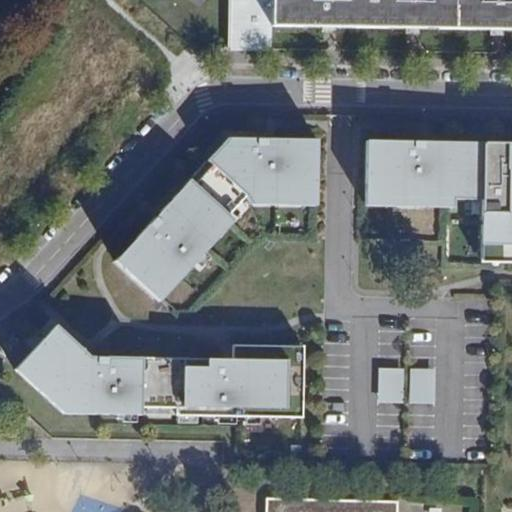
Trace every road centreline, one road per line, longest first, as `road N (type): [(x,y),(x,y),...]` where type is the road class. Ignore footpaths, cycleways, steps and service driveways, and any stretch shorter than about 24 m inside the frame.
road 1 (residential): [(0,304),(188,101),(232,91),(511,96)]
road 2 (unknown): [(0,362),(25,409),(61,428),(236,431)]
